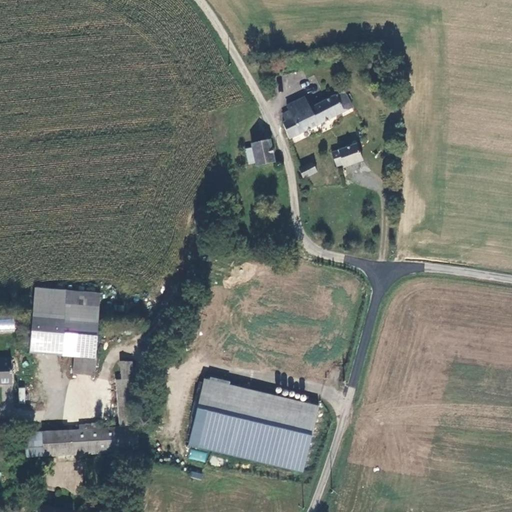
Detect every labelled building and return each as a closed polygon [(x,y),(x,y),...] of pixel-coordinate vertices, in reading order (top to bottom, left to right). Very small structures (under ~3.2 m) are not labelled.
[(355,109),(348,92),(313,108),(321,125),(355,109)] [(285,120),(293,138),(321,125),(313,108),(307,97),(291,104),(292,107),(285,110),(288,119),(285,120)] [(374,112),(377,133),(402,129),(398,109),(374,112)] [(259,163),(277,158),(272,137),(253,142),(259,163)] [(334,153),(335,155),(339,165),(345,162),(347,167),(368,157),(361,142),(334,153)] [(306,176),(320,172),(318,164),(318,162),(303,166),(306,176)] [(267,172),(266,165),(257,166),(258,173),(267,172)] [(77,371),(97,372),(101,330),(69,326),(67,350),(79,351),(77,371)] [(0,383),(11,383),(10,358),(0,357),(0,383)] [(125,376),(136,375),(135,358),(124,358),(125,376)] [(89,421),(83,421),(83,427),(72,428),(72,427),(46,429),(48,454),(143,447),(141,423),(140,421),(136,375),(125,376),(120,376),(123,423),(102,424),(102,426),(89,427),(89,421)] [(203,379),(188,447),(304,472),(319,403),(203,379)] [(21,429),(26,456),(48,454),(46,429),(46,428),(21,429)] [(189,450),(188,460),(206,462),(207,452),(189,450)]
